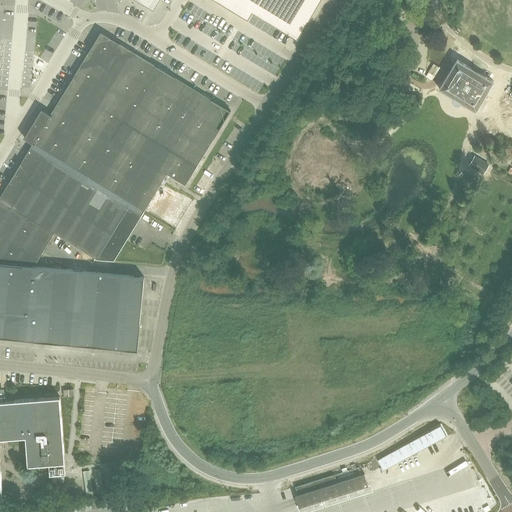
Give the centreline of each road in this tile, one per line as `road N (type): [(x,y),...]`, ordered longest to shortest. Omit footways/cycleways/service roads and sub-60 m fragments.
road 1 (unclassified): [(442,400),(358,449),(266,477),(230,478),(178,446),(152,381)]
road 2 (unclassified): [(152,381),(177,253),(267,106)]
road 3 (unclassified): [(83,17),(0,155)]
road 4 (track): [(310,366),(152,381)]
road 5 (unclassified): [(152,381),(0,365)]
road 6 (unclassified): [(157,40),(267,106)]
road 7 (unclassified): [(511,508),(442,400)]
road 8 (unclassified): [(267,106),(337,0)]
